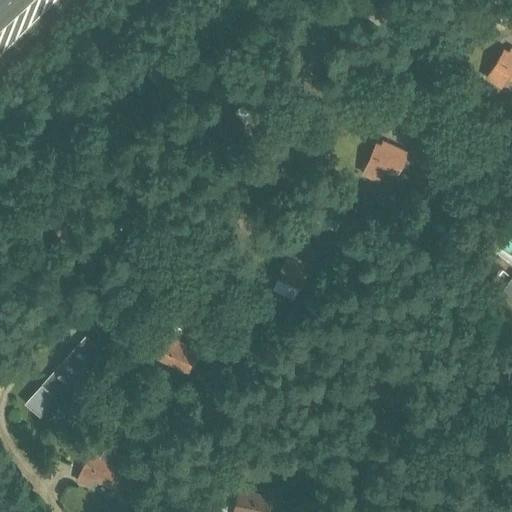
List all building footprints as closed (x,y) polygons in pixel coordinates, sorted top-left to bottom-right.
[(511,46),(508,50),(504,47),(484,77),(500,87),(507,76),(511,79),(511,46)] [(403,120),(397,132),(407,136),(412,125),(403,120)] [(383,139),(380,144),(376,141),(361,173),(378,181),(383,170),(396,176),(408,151),(383,139)] [(339,223),(314,211),(310,219),(335,232),(339,223)] [(312,263),(286,251),(276,277),(301,288),(312,263)] [(474,273),(492,279),(497,263),(480,257),(474,273)] [(511,274),(499,294),(511,302),(511,301),(511,274)] [(196,336),(202,325),(189,319),(184,331),(196,336)] [(199,349),(166,333),(155,358),(188,372),(199,349)] [(86,334),(43,382),(57,397),(100,347),(86,334)] [(57,398),(41,383),(25,402),(41,416),(57,398)] [(90,449),(75,480),(88,486),(92,479),(113,487),(123,464),(90,449)] [(240,487),(237,486),(231,511),(266,511),(270,495),(252,490),(253,484),(241,481),(240,487)]
